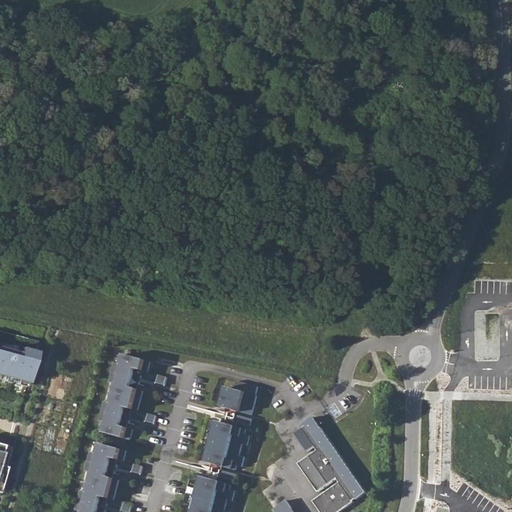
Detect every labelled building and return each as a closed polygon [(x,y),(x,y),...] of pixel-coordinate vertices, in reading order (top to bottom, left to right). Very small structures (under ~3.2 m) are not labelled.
[(0,330),(0,374),(26,381),(37,341),(0,330)] [(151,362),(125,355),(123,365),(115,363),(110,382),(118,384),(112,403),(105,401),(99,421),(107,423),(105,433),(130,440),(133,429),(128,428),(122,426),(123,421),(129,423),(132,414),(125,412),(127,408),(133,410),(138,411),(143,391),(139,390),(132,388),(133,383),(140,385),(142,376),(136,374),(137,369),(144,371),(148,372),(151,362)] [(228,388),(223,407),(252,415),(258,396),(257,395),(259,387),(238,382),(235,390),(228,388)] [(253,419),(237,415),(235,422),(251,427),(253,419)] [(320,429),(312,417),(301,426),(303,429),(296,433),(308,451),(315,447),(318,450),(299,463),(319,491),(337,479),(340,482),(313,501),(321,511),(339,511),(354,502),(354,501),(357,499),(358,500),(367,493),(322,428),(320,429)] [(211,452),(208,463),(236,471),(237,465),(243,467),(245,457),(240,456),(243,445),(248,446),(251,436),(246,434),(247,430),(219,422),(216,433),(214,433),(209,451),(211,452)] [(127,451),(101,444),(99,454),(91,452),(85,471),(93,473),(88,493),(80,491),(78,500),(82,502),(80,511),(82,511),(98,511),(99,511),(104,511),(105,511),(108,504),(101,502),(102,497),(109,499),(114,500),(119,480),(115,479),(108,477),(109,472),(116,474),(118,465),(111,463),(113,458),(119,460),(124,461),(127,451)] [(238,475),(222,471),(220,478),(236,482),(238,475)] [(232,485),(204,477),(201,488),(199,488),(194,506),(196,507),(194,511),(229,511),(225,511),(228,500),(233,501),(236,491),(231,490),(232,485)] [(294,511),(286,500),(274,509),(275,511),(294,511)]
